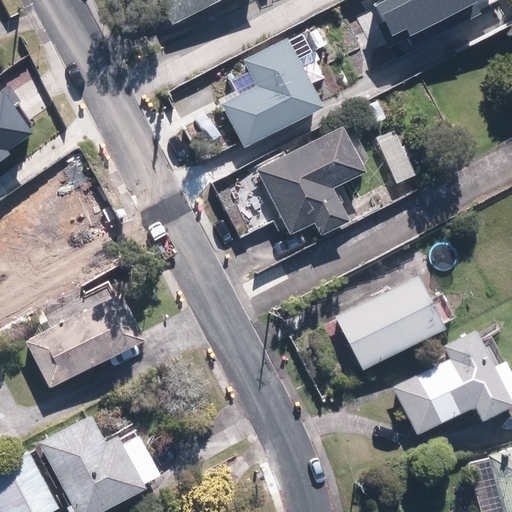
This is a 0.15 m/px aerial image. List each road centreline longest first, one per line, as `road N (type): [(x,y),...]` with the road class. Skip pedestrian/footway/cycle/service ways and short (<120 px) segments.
road 1 (residential): [(308,511),(304,478),(57,0)]
road 2 (unknown): [(135,84),(300,0)]
